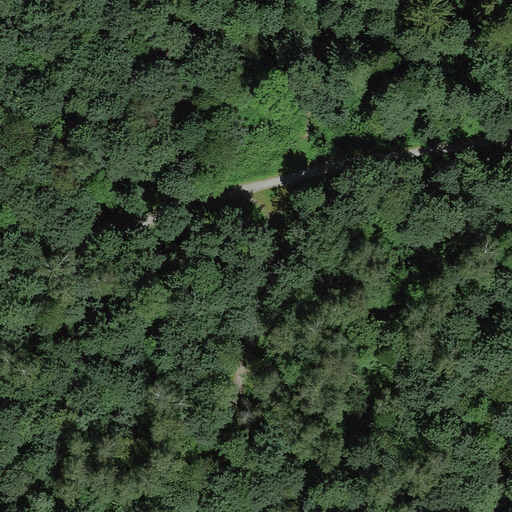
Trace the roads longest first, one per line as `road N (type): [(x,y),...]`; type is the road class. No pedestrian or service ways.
road 1 (track): [(511,139),(369,158),(165,210),(0,287)]
road 2 (track): [(196,511),(271,274),(268,183)]
